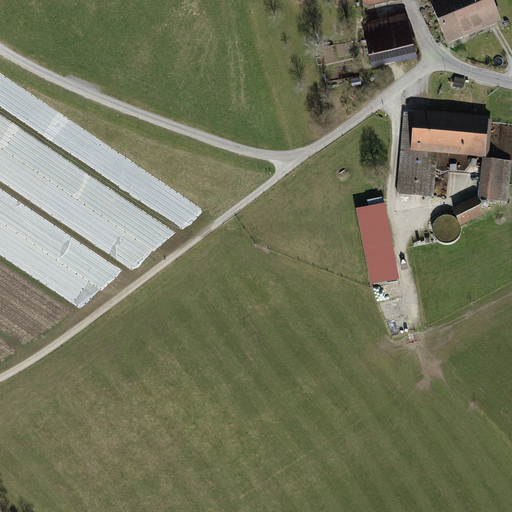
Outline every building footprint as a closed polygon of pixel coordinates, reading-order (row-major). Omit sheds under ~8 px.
[(362,0),(364,9),(390,3),(389,0),(362,0)] [(446,46),(498,25),(488,0),(437,0),(429,4),(446,46)] [(374,65),(415,55),(405,13),(364,23),(374,65)] [(465,81),(454,79),(453,88),(463,90),(465,81)] [(485,157),(488,117),(413,110),(413,113),(410,151),(437,153),(485,157)] [(397,194),(434,197),(437,153),(410,151),(413,113),(404,112),(397,192),(397,194)] [(508,186),(511,162),(483,159),(479,199),(507,201),(508,186)] [(462,226),(484,215),(476,199),(454,210),(462,226)] [(372,284),(397,279),(383,204),(357,208),(372,284)]
